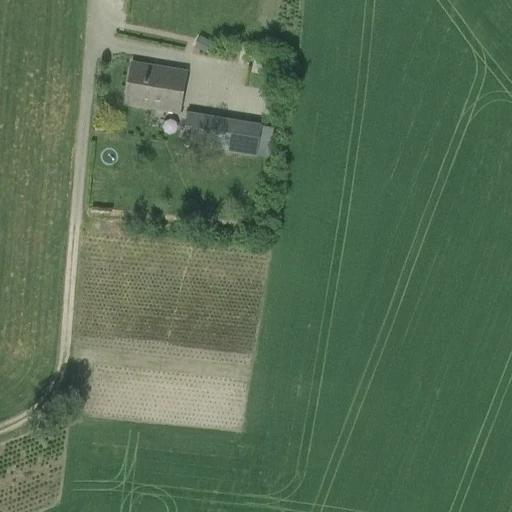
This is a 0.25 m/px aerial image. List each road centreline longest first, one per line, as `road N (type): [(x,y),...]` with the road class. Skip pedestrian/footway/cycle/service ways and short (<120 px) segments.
road 1 (track): [(0,431),(53,387),(73,218)]
road 2 (unclassified): [(73,218),(92,0)]
